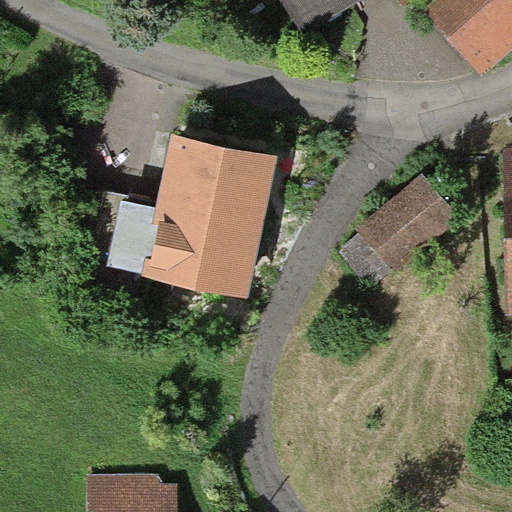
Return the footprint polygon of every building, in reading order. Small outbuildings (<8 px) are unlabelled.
[(285,0),(296,16),(321,0),(285,0)] [(511,0),(419,0),(416,3),(471,61),(511,23),(511,0)] [(86,204),(72,296),(245,323),(272,147),(138,126),(125,210),(86,204)] [(511,148),(500,149),(501,297),(511,297),(511,148)] [(470,373),(466,236),(355,239),(360,376),(470,373)] [(164,511),(163,476),(86,477),(86,511),(164,511)]
